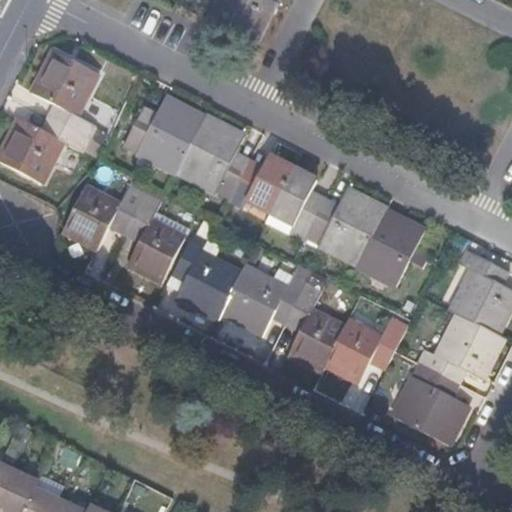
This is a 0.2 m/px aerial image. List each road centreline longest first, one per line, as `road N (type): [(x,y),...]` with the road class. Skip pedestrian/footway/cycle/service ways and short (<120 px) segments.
road 1 (residential): [(470,478),(0,244)]
road 2 (residential): [(255,103),(474,219)]
road 3 (residential): [(53,0),(255,103)]
